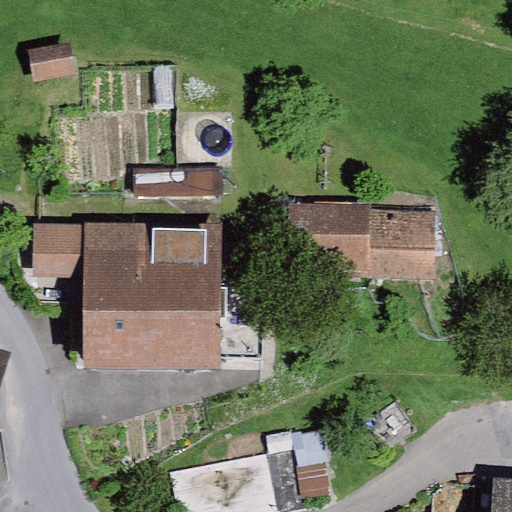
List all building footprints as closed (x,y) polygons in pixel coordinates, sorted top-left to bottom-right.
[(71,45),(28,53),(34,84),(77,76),(71,45)] [(133,171),(134,199),(222,199),(222,171),(133,171)] [(437,208),(289,207),(288,273),(371,273),(371,281),(436,281),(437,208)] [(220,229),(34,227),(33,280),(86,280),(84,370),(218,372),(220,229)] [(0,351),(0,398),(12,355),(0,351)] [(278,511),(267,455),(170,475),(177,511),(278,511)] [(511,511),(511,482),(495,482),(493,511),(511,511)]
